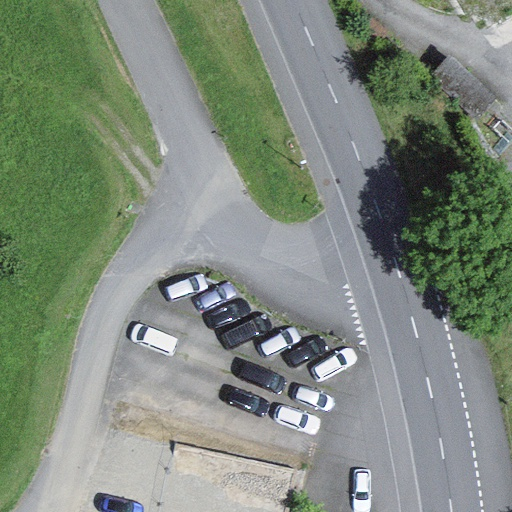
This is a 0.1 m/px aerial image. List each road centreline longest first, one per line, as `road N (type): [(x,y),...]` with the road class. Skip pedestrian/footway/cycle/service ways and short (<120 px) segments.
road 1 (residential): [(205,192),(141,245),(117,278),(62,445),(30,511)]
road 2 (tertiary): [(294,0),(399,276)]
road 3 (tertiary): [(399,276),(437,415),(448,511)]
road 4 (residential): [(399,276),(348,286),(301,275),(205,192)]
road 5 (residential): [(205,192),(124,0)]
